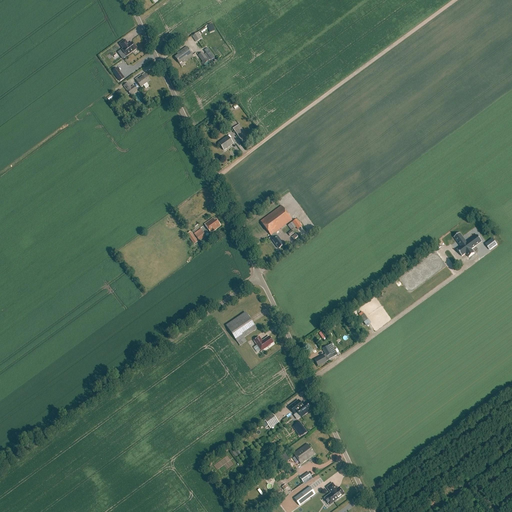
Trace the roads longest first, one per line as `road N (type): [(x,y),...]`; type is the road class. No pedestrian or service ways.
road 1 (unclassified): [(0,465),(258,274)]
road 2 (unclassified): [(258,274),(128,0)]
road 3 (track): [(212,180),(456,0)]
road 4 (unclassified): [(372,511),(258,274)]
road 5 (track): [(310,382),(480,253)]
